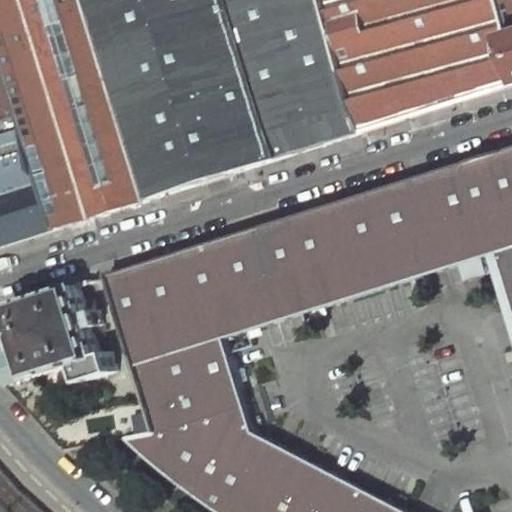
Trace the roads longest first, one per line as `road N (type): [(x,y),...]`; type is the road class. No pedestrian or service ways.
road 1 (residential): [(0,282),(511,119)]
road 2 (secondary): [(0,409),(105,511)]
